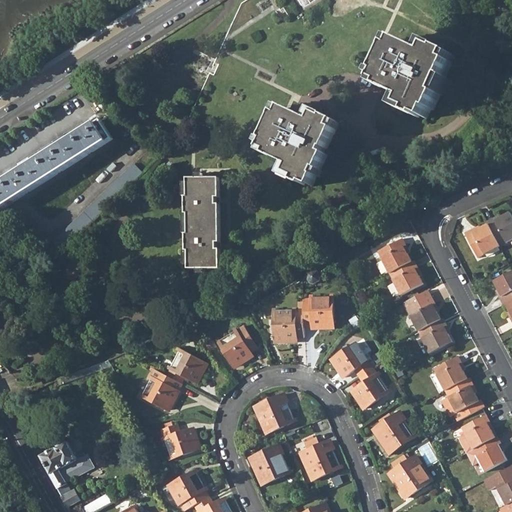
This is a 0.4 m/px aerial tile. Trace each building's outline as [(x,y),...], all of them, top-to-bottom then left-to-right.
[(189,119),(224,135),(250,74),(267,82),(273,71),(256,62),(274,21),(289,13),(282,0),(250,0),(243,5),(189,119)] [(395,48),(391,46),(379,73),(381,74),(377,82),(384,84),(383,88),(406,99),(403,107),(412,111),(410,114),(419,119),(420,117),(427,120),(432,111),(435,112),(449,79),(447,78),(453,64),(449,62),(452,55),(441,49),(440,51),(431,47),(427,54),(413,47),(412,50),(408,47),(409,45),(398,40),(395,48)] [(281,115),(277,113),(265,140),(266,142),(263,149),(270,152),(268,156),(292,167),(288,174),(298,178),(295,182),(305,186),(306,184),(313,188),(318,177),(317,177),(319,171),(321,172),(328,156),(325,154),(327,150),(328,151),(337,131),(334,128),(337,122),(327,117),(326,119),(317,114),(313,121),(299,115),(298,117),(293,115),(294,113),(284,108),(281,115)] [(101,120),(0,184),(0,210),(112,139),(101,120)] [(135,163),(43,252),(52,262),(144,173),(135,163)] [(220,179),(188,179),(188,197),(186,197),(186,251),(189,251),(189,270),(221,270),(220,179)] [(494,219),(488,222),(489,224),(500,247),(511,240),(511,215),(511,213),(502,217),(496,221),(494,219)] [(472,230),(465,234),(478,258),(500,247),(489,224),(480,229),(473,232),(472,230)] [(403,239),(378,252),(390,274),(412,262),(408,254),(404,247),(406,246),(403,239)] [(335,261),(339,268),(344,265),(340,258),(335,261)] [(76,260),(64,275),(74,283),(86,267),(76,260)] [(412,262),(390,274),(402,296),(424,284),(419,276),(416,269),(418,268),(414,261),(412,262)] [(309,274),(308,278),(311,284),(315,285),(320,282),(321,278),(318,272),(315,271),(309,274)] [(511,272),(494,281),(499,290),(502,297),(500,298),(504,305),(506,304),(511,300),(511,272)] [(404,303),(419,332),(441,320),(437,312),(433,305),(435,304),(428,290),(404,303)] [(26,296),(5,316),(9,320),(26,337),(46,316),(26,296)] [(304,303),(304,311),(305,328),(324,328),(327,330),(331,329),(335,327),(334,297),(311,298),(311,299),(304,300),(304,303)] [(299,311),(274,312),(275,342),(298,341),(297,338),(305,338),(305,328),(304,311),(299,311)] [(356,317),(350,321),(354,327),(360,323),(356,317)] [(441,320),(419,332),(431,354),(453,342),(448,334),(445,327),(447,326),(443,319),(441,320)] [(5,323),(22,340),(26,337),(9,320),(5,323)] [(204,324),(197,327),(199,333),(206,330),(204,324)] [(244,325),(219,341),(235,366),(254,355),(252,352),(259,348),(244,325)] [(357,343),(332,359),(345,378),(355,371),(359,377),(374,368),(357,343)] [(180,349),(167,376),(182,384),(186,377),(196,383),(207,363),(180,349)] [(459,356),(434,369),(446,391),(468,380),(464,371),(460,364),(462,363),(459,356)] [(57,381),(60,387),(111,366),(108,360),(57,381)] [(363,384),(353,390),(365,409),(390,393),(374,368),(359,377),(363,384)] [(153,378),(163,383),(165,378),(156,373),(153,378)] [(152,377),(142,397),(168,410),(182,384),(167,376),(165,378),(163,383),(153,378),(152,377)] [(468,380),(446,391),(449,398),(442,401),(450,417),(454,415),(458,422),(485,407),(481,400),(479,401),(475,393),(471,387),(474,385),(470,379),(468,380)] [(283,394),(256,406),(268,434),(296,422),(283,394)] [(399,412),(375,429),(391,453),(416,437),(399,412)] [(487,415),(462,428),(466,434),(461,436),(460,440),(467,453),(474,450),(496,438),(492,430),(488,423),(490,422),(487,415)] [(166,430),(161,431),(171,460),(199,450),(192,429),(180,433),(178,426),(173,427),(171,423),(164,425),(166,430)] [(496,438),(474,450),(485,472),(507,460),(503,452),(499,445),(502,444),(498,437),(496,438)] [(307,451),(302,453),(314,481),(341,469),(329,441),(320,445),(317,438),(304,443),(307,451)] [(67,442),(40,457),(68,507),(80,501),(75,491),(72,492),(67,482),(63,474),(91,459),(88,454),(85,455),(84,452),(76,456),(67,442)] [(432,443),(421,446),(427,465),(438,461),(432,443)] [(279,445),(252,457),(264,485),(291,473),(279,445)] [(396,469),(390,473),(407,498),(432,481),(415,456),(408,461),(404,455),(391,463),(396,469)] [(63,474),(67,482),(95,467),(91,459),(63,474)] [(511,474),(509,476),(505,470),(485,480),(490,490),(497,487),(507,505),(511,502),(511,474)] [(195,506),(210,497),(196,471),(170,485),(180,505),(191,499),(195,506)] [(83,508),(85,511),(97,511),(113,504),(107,494),(83,508)] [(210,497),(195,506),(197,511),(231,511),(224,498),(214,504),(210,497)] [(511,511),(511,502),(507,505),(499,510),(500,511),(511,511)]
